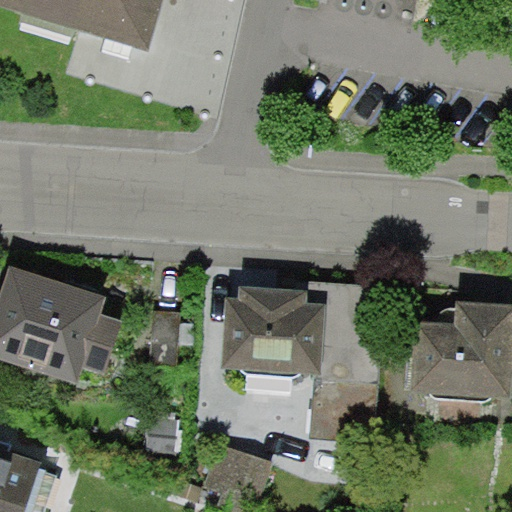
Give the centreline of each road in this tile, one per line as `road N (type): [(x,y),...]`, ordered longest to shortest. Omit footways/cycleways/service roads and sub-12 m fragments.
road 1 (residential): [(220,190),(511,224)]
road 2 (residential): [(0,180),(220,190)]
road 3 (residential): [(220,190),(264,0)]
